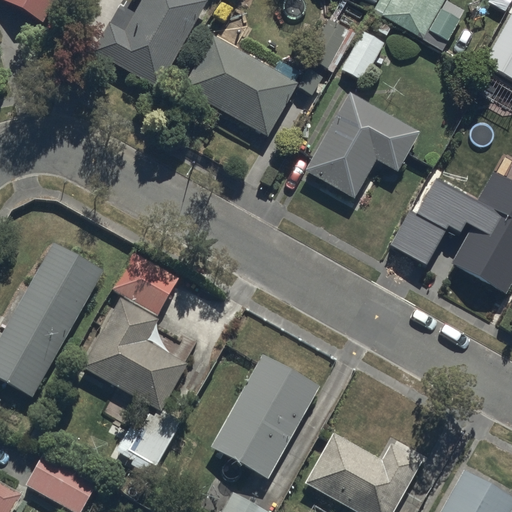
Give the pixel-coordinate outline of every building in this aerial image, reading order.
[(5,0),(42,20),(52,0),(5,0)] [(159,89),(205,6),(193,0),(139,0),(144,3),(126,35),(114,28),(98,56),(159,89)] [(395,0),(386,19),(425,40),(447,0),(395,0)] [(331,28),(313,61),(329,70),(347,37),(331,28)] [(511,40),(495,71),(511,79),(511,40)] [(367,41),(349,74),(365,83),(383,50),(367,41)] [(269,144),(300,92),(218,43),(187,95),(269,144)] [(418,142),(354,105),(311,179),(354,204),(378,162),(399,174),(418,142)] [(511,181),(494,172),(478,201),(436,178),(416,214),(410,211),(391,245),(427,265),(448,227),(467,237),(452,263),(506,294),(511,282),(511,181)] [(0,380),(36,399),(101,276),(53,252),(0,353),(0,380)] [(158,315),(176,286),(142,265),(124,294),(158,315)] [(120,307),(85,370),(160,412),(184,369),(142,346),(154,325),(120,307)] [(316,398),(262,369),(217,452),(270,481),(316,398)] [(315,490),(351,511),(402,511),(427,472),(394,452),(382,473),(340,448),(315,490)] [(78,511),(81,511),(98,483),(51,456),(34,486),(78,511)] [(451,511),(511,511),(511,508),(467,484),(451,511)] [(0,485),(0,511),(11,511),(20,497),(0,485)] [(256,511),(234,498),(225,511),(256,511)]
